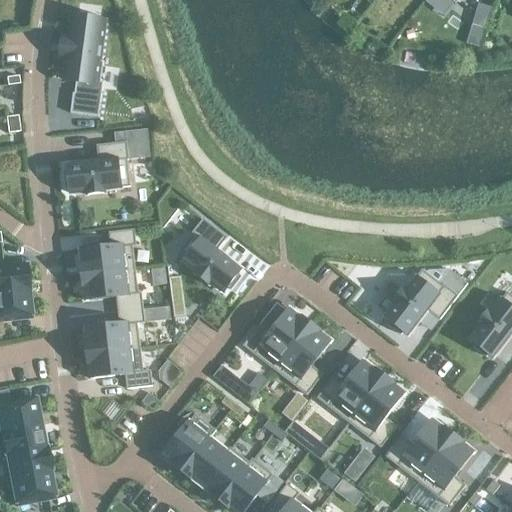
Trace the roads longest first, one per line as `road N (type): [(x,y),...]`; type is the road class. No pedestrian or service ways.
road 1 (residential): [(511,445),(279,268),(128,462)]
road 2 (residential): [(51,254),(37,102),(51,0)]
road 3 (residential): [(91,506),(70,414),(51,254)]
